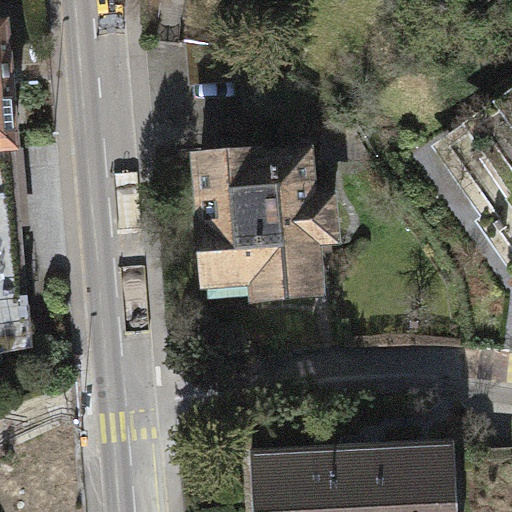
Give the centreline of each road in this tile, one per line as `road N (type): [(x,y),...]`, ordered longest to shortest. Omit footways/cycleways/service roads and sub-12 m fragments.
road 1 (residential): [(94,0),(125,391)]
road 2 (residential): [(511,374),(412,364),(125,391)]
road 3 (residential): [(125,391),(135,511)]
